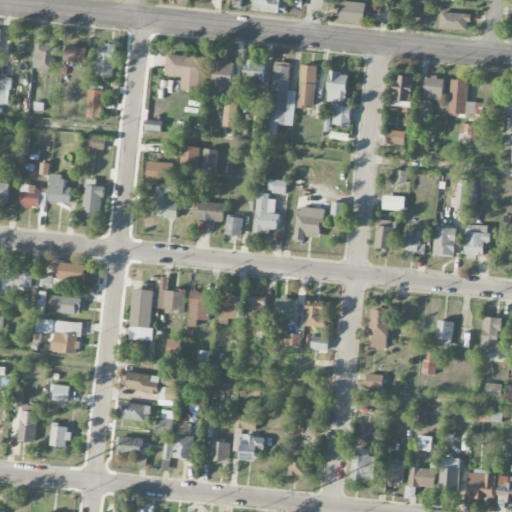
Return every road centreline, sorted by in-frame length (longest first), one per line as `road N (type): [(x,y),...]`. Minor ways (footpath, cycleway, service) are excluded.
road 1 (tertiary): [(0,5),(511,59)]
road 2 (residential): [(511,292),(0,239)]
road 3 (residential): [(91,511),(143,20)]
road 4 (residential): [(330,511),(378,45)]
road 5 (residential): [(359,511),(0,474)]
